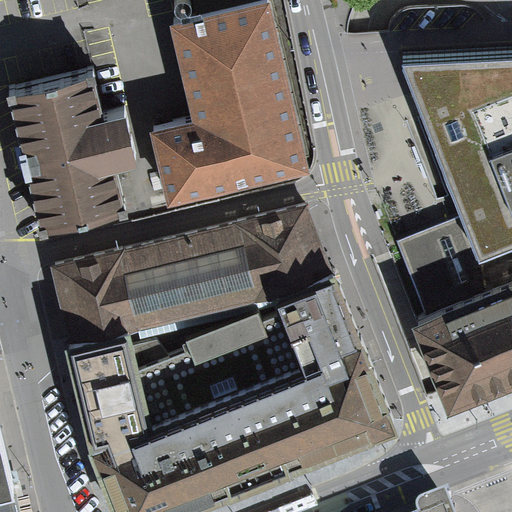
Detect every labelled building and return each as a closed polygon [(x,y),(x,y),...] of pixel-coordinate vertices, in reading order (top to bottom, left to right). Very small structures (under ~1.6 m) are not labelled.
[(148,127),(168,204),(315,163),(269,0),(251,0),(182,19),(170,22),(194,115),(148,127)] [(442,384),(448,401),(501,379),(511,374),(511,48),(408,54),(428,108),(466,209),(439,221),(394,236),(421,305),(413,308),(442,384)] [(96,67),(9,89),(26,152),(45,223),(128,201),(117,159),(142,152),(128,100),(106,106),(96,67)] [(118,511),(157,511),(399,414),(336,255),(331,256),(308,196),(50,256),(90,433),(118,511)] [(0,478),(14,475),(0,418),(0,478)] [(0,478),(0,511),(21,511),(14,475),(0,478)] [(457,511),(453,498),(418,511),(457,511)]
